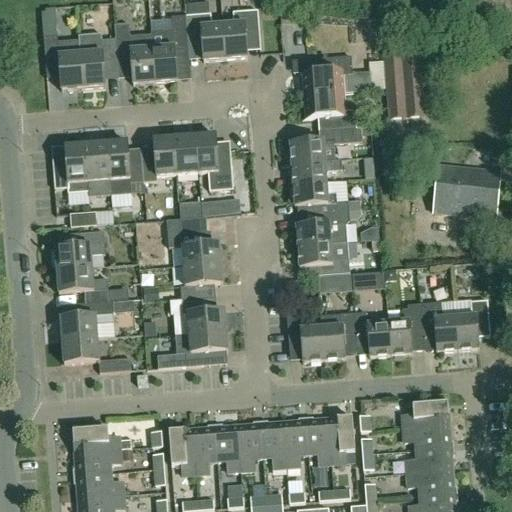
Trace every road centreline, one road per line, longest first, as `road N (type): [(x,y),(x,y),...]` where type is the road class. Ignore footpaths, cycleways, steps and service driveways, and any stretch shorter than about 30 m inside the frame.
road 1 (residential): [(260,397),(255,255),(270,220),(267,110),(245,102),(11,123)]
road 2 (residential): [(32,409),(11,123)]
road 3 (residential): [(32,409),(260,397)]
road 4 (residential): [(260,397),(477,382)]
